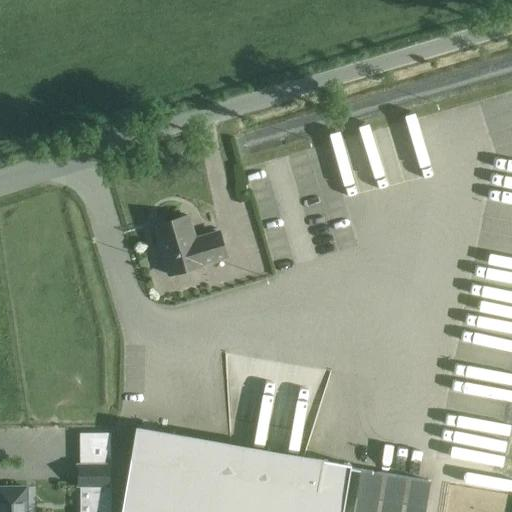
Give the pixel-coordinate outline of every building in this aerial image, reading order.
[(398,171),(381,125),(370,130),(387,176),(398,171)] [(511,176),(496,173),(491,198),(503,200),(506,186),(511,187),(511,176)] [(187,214),(153,224),(168,274),(226,257),(218,230),(194,237),(187,214)] [(462,309),(439,457),(510,468),(511,451),(511,337),(478,332),(481,312),(462,309)] [(217,365),(204,368),(212,414),(226,411),(217,365)] [(342,511),(350,465),(162,433),(162,432),(135,428),(121,511),(342,511)] [(109,464),(76,464),(76,487),(87,487),(87,507),(92,511),(110,511),(111,486),(109,486),(109,464)] [(359,469),(352,511),(424,511),(429,481),(359,469)] [(0,511),(26,511),(26,487),(0,486),(0,511)]
